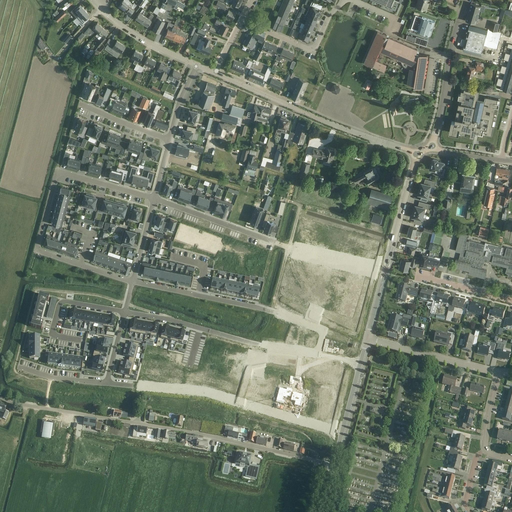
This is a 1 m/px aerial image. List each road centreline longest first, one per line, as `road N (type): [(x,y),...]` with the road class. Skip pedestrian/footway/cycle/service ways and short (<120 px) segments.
road 1 (residential): [(333,464),(0,398)]
road 2 (residential): [(132,282),(37,245),(60,173),(153,198)]
road 3 (residential): [(106,383),(208,392),(342,432)]
road 4 (residential): [(318,355),(322,330),(301,321),(132,282)]
road 5 (residential): [(416,154),(215,73)]
road 6 (residential): [(124,311),(318,355)]
road 7 (tertiary): [(432,145),(466,0)]
road 8 (unclassified): [(498,373),(367,338)]
road 9 (residential): [(343,0),(312,49),(242,19)]
road 10 (residential): [(153,198),(273,243)]
road 11 (tertiary): [(385,271),(416,154)]
